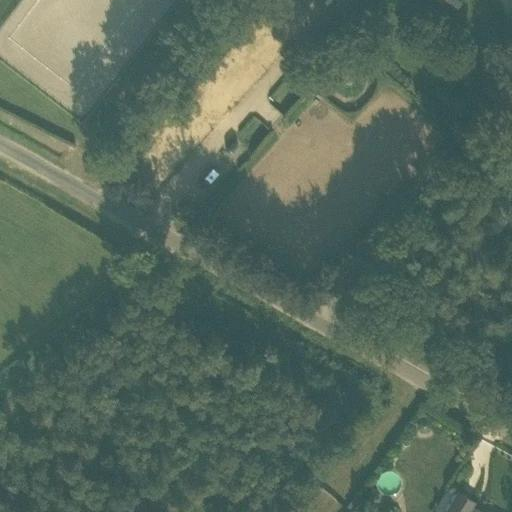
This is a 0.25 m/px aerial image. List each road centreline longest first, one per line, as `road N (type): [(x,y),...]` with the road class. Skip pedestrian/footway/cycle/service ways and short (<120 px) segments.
road 1 (unclassified): [(511,427),(0,143)]
road 2 (unknown): [(308,315),(511,101)]
road 3 (track): [(316,511),(423,380)]
